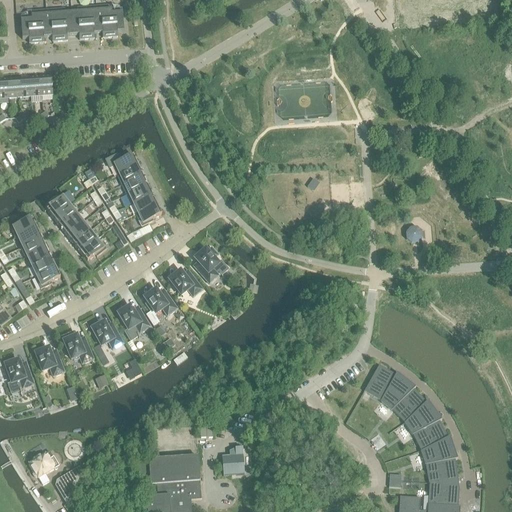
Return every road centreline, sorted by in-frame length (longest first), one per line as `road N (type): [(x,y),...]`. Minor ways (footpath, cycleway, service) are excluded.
road 1 (unknown): [(158,82),(160,113),(181,155),(236,231),(295,266),(412,289),(491,355),(511,397)]
road 2 (residential): [(0,348),(225,209)]
road 3 (residential): [(360,345),(436,398),(464,454),(465,504)]
road 4 (residential): [(0,179),(158,82)]
road 5 (residential): [(221,498),(208,483),(207,449),(227,446),(310,390)]
road 6 (residential): [(158,82),(304,0)]
road 7 (residential): [(373,273),(295,258),(225,209)]
road 8 (residential): [(225,209),(175,128),(158,82)]
road 9 (residential): [(511,262),(373,273)]
road 10 (residential): [(150,56),(13,62)]
